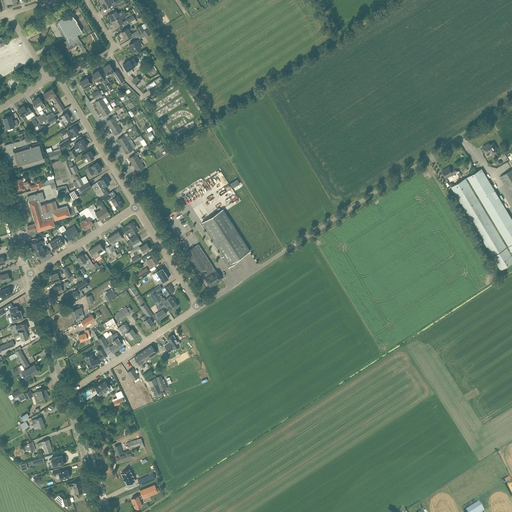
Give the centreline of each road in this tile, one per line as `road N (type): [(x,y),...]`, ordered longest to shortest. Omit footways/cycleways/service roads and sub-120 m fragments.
road 1 (unclassified): [(197,308),(511,104)]
road 2 (unclassified): [(65,395),(197,308)]
road 3 (residential): [(71,75),(130,173),(119,180)]
road 4 (residential): [(28,274),(135,206)]
road 5 (tertiary): [(65,395),(28,274)]
road 6 (tertiary): [(101,511),(65,395)]
